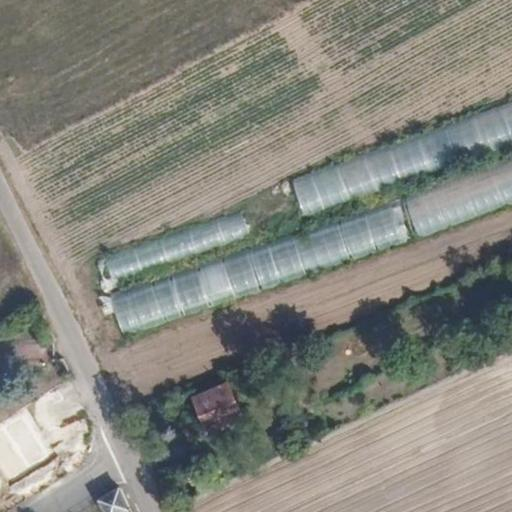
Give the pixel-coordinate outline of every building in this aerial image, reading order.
[(511,103),(295,176),(307,215),(511,145),(511,103)] [(511,158),(113,300),(128,339),(511,201),(511,158)] [(238,216),(101,263),(109,287),(246,240),(238,216)] [(244,419),(229,384),(196,399),(212,433),(244,419)] [(212,477),(204,462),(190,469),(197,485),(212,477)] [(122,490),(103,501),(108,511),(129,511),(132,511),(122,490)]
